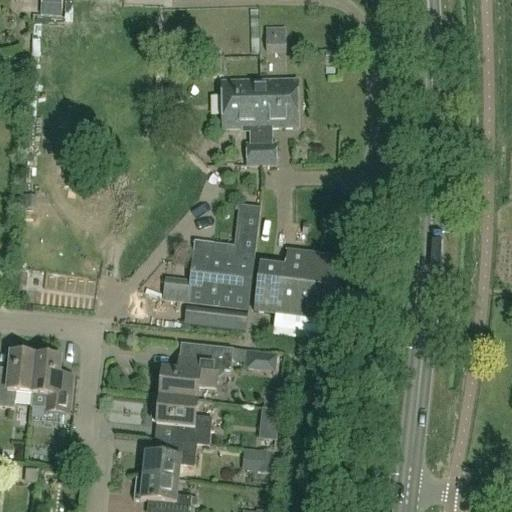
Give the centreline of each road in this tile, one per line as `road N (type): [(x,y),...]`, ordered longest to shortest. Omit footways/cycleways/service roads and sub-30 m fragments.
road 1 (secondary): [(407,489),(433,151),(426,0)]
road 2 (residential): [(94,511),(100,464),(85,406),(91,334),(0,324)]
